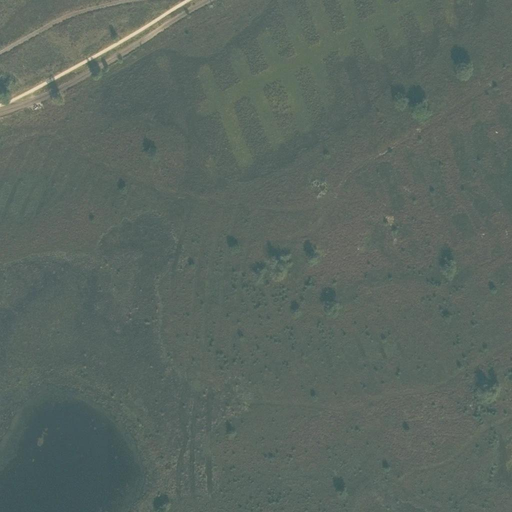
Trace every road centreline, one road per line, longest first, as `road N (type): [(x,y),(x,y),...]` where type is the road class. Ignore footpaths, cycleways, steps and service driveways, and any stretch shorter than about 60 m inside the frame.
road 1 (track): [(209,0),(64,87),(0,115)]
road 2 (unknown): [(0,52),(69,16),(141,0)]
